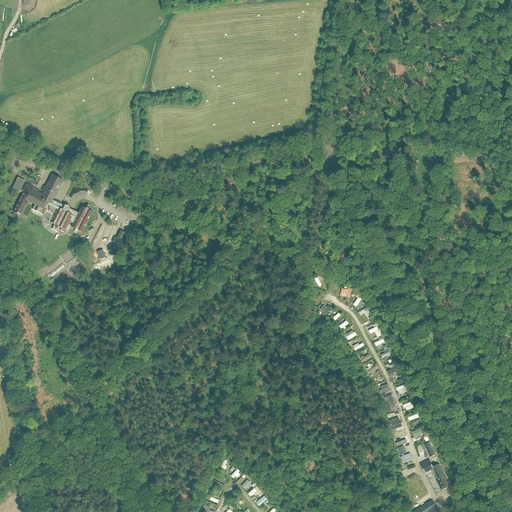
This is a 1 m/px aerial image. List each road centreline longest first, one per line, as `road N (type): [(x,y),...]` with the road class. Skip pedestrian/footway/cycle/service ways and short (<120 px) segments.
road 1 (unclassified): [(490,490),(327,147)]
road 2 (track): [(249,240),(0,487)]
road 3 (tertiary): [(327,147),(123,191),(0,133)]
road 4 (track): [(249,240),(395,290)]
road 5 (tertiary): [(327,147),(350,0)]
road 6 (track): [(328,138),(344,0)]
road 7 (track): [(123,191),(245,239)]
